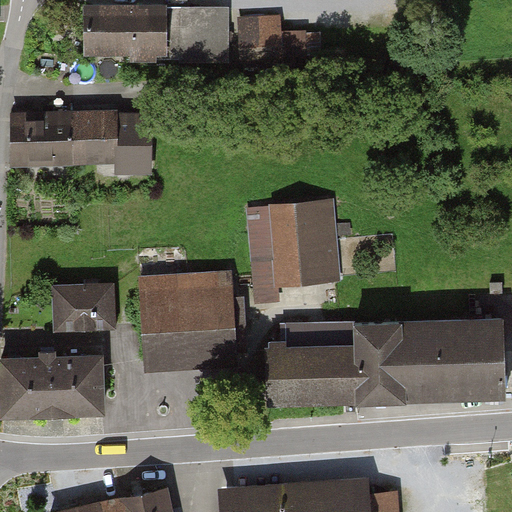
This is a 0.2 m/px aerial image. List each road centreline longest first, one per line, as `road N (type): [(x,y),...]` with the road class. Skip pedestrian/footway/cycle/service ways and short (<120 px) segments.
road 1 (residential): [(511,426),(0,458)]
road 2 (residential): [(0,125),(25,0)]
